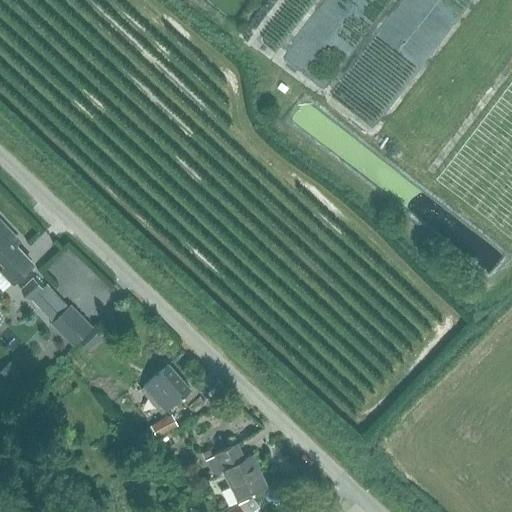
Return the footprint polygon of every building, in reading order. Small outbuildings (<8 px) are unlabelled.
[(0,266),(13,280),(32,262),(10,238),(14,233),(0,218),(0,266)] [(32,279),(22,288),(31,298),(41,289),(32,279)] [(80,337),(92,325),(71,303),(52,320),(74,342),(80,337)] [(92,325),(80,337),(87,345),(100,333),(92,325)] [(177,401),(191,387),(151,344),(125,368),(133,377),(130,380),(162,415),(172,405),(174,407),(179,403),(177,401)] [(12,363),(0,374),(0,379),(6,386),(16,376),(21,372),(12,363)] [(156,435),(178,424),(173,413),(150,424),(156,435)] [(235,445),(206,460),(215,478),(221,475),(227,487),(221,490),(229,507),(236,503),(265,488),(249,457),(243,460),(235,445)] [(252,496),(236,504),(241,511),(251,511),(259,507),(252,496)]
